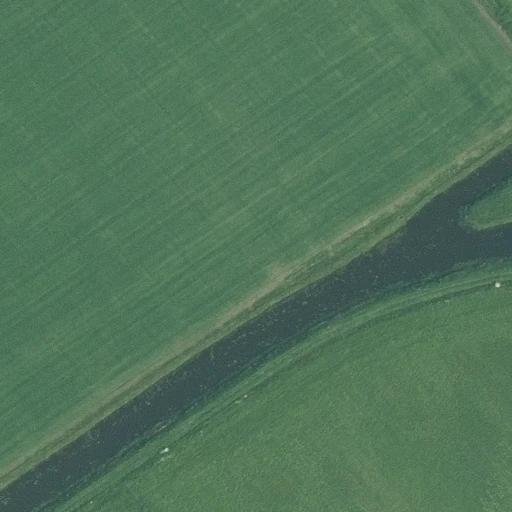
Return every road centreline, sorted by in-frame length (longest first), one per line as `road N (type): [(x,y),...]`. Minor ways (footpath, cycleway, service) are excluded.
road 1 (track): [(0,475),(511,123)]
road 2 (track): [(63,511),(281,363),(368,317),(511,276)]
